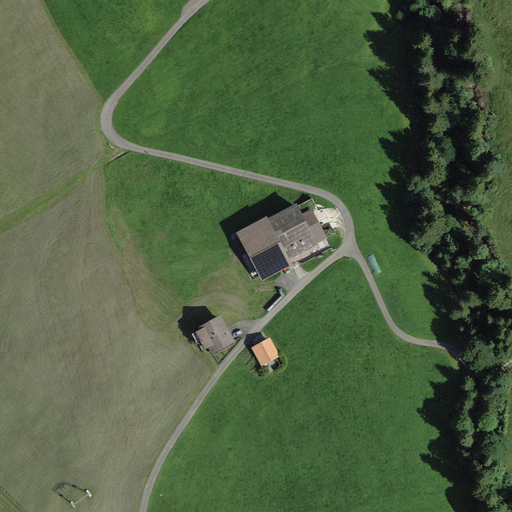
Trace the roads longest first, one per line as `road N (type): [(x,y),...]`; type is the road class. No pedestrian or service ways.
road 1 (unclassified): [(205,0),(115,96),(110,133),(137,149),(319,192),(343,209),(350,233),(204,392),(158,464),(143,511)]
road 2 (track): [(347,244),(398,332),(442,344),(483,374)]
